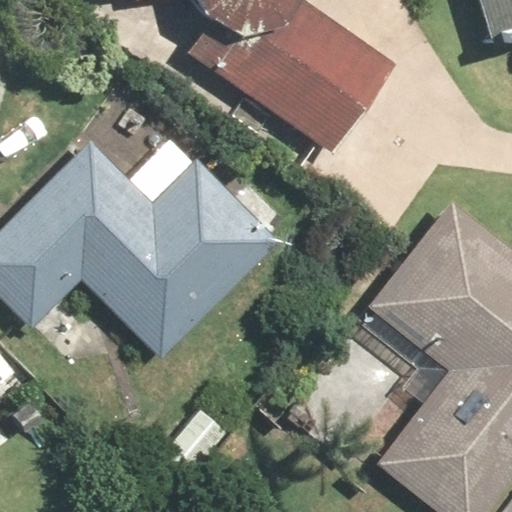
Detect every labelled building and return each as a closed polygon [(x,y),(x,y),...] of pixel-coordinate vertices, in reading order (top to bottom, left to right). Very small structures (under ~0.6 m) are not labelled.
[(179,0),(183,9),(208,29),(184,61),(318,161),(387,71),(293,0),(179,0)] [(511,0),(465,0),(476,40),(511,30),(511,0)] [(143,204),(82,140),(0,218),(0,309),(19,329),(72,278),(153,361),(274,245),(190,159),(143,204)] [(490,511),(511,484),(511,251),(445,198),(349,319),(409,366),(389,392),(412,410),(368,466),(426,511),(490,511)] [(224,436),(195,411),(155,458),(184,482),(224,436)]
